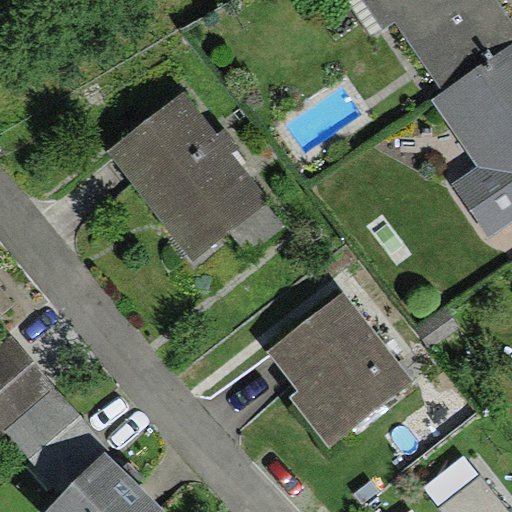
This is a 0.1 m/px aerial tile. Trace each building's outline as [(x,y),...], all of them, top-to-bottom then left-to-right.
[(369,0),(436,99),(511,48),(511,43),(482,0),(369,0)] [(511,48),(436,99),(488,177),(459,196),(482,232),(511,211),(511,48)] [(111,167),(190,262),(258,205),(178,111),(111,167)] [(337,445),(404,390),(339,312),(272,367),(337,445)] [(0,362),(0,427),(39,391),(7,356),(0,362)] [(50,399),(8,442),(52,485),(94,443),(50,399)] [(137,511),(100,475),(63,511),(137,511)]
